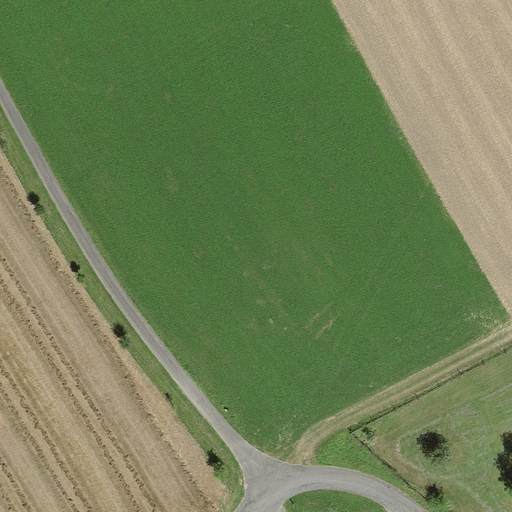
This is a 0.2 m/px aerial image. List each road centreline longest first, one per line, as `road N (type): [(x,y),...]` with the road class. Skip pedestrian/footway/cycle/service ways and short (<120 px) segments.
road 1 (unclassified): [(179,379),(61,213),(0,97)]
road 2 (unclassified): [(271,480),(350,473),(419,511)]
road 3 (unclassified): [(179,379),(271,480)]
